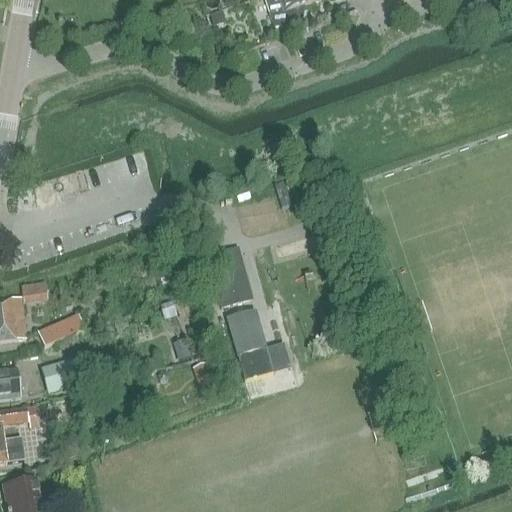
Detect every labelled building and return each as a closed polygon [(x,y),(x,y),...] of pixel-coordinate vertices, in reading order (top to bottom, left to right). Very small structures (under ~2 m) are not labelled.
[(318,0),(262,0),(273,32),(297,24),(294,13),(320,4),(318,0)] [(230,220),(267,215),(265,198),(228,203),(230,220)] [(276,225),(280,240),(264,244),(267,256),(298,249),(291,222),(276,225)] [(220,314),(252,304),(238,251),(205,260),(220,314)] [(21,301),(0,303),(0,346),(9,346),(26,343),(21,306),(48,302),(46,291),(36,292),(36,288),(20,290),(21,301)] [(235,362),(266,353),(255,315),(225,323),(235,362)] [(39,337),(43,350),(62,344),(57,331),(39,337)] [(183,342),(172,347),(177,365),(190,361),(183,342)] [(46,371),(52,394),(94,383),(88,360),(46,371)] [(0,405),(21,402),(15,373),(0,375),(0,405)] [(0,469),(7,468),(7,467),(20,466),(18,447),(4,449),(2,431),(28,427),(25,412),(0,415),(0,469)] [(36,483),(2,490),(5,511),(50,511),(49,509),(41,510),(36,483)]
